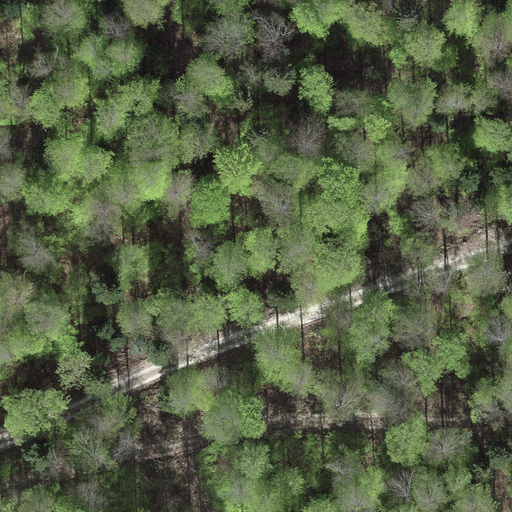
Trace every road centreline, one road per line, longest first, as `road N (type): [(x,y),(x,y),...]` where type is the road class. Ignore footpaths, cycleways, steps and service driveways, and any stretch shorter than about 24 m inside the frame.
road 1 (track): [(0,441),(264,329),(511,247)]
road 2 (track): [(0,496),(152,451),(331,413),(511,413)]
